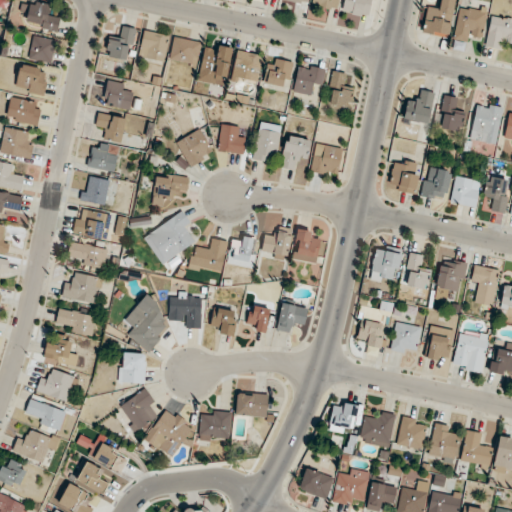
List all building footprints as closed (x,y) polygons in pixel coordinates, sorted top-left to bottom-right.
[(311,0),(311,4),(336,10),(338,0),(311,0)] [(367,17),(370,0),(343,0),(342,12),(367,17)] [(422,33),(447,38),(454,0),(439,0),(438,6),(427,4),(422,33)] [(51,15),(51,3),(28,3),(27,28),(58,29),(58,15),(51,15)] [(482,8),(456,8),(456,40),(482,40),(482,8)] [(128,61),(136,29),(121,26),(119,36),(109,35),(105,55),(128,61)] [(139,57),(165,61),(169,35),(143,31),(139,57)] [(50,63),(55,40),(33,35),(28,58),(50,63)] [(201,42),(174,36),(168,60),(196,66),(201,42)] [(197,80),(224,86),(232,49),(205,43),(197,80)] [(232,79),(258,83),(262,55),(236,51),(232,79)] [(264,83),(287,87),(291,62),(268,58),(264,83)] [(325,70),(300,63),(292,91),(309,96),(312,86),(320,88),(325,70)] [(47,70),(20,65),(15,89),(43,93),(47,70)] [(345,74),(333,71),(325,102),(348,108),(353,87),(343,85),(345,74)] [(123,90),(125,84),(107,80),(102,104),(128,109),(132,92),(123,90)] [(418,100),(408,97),(403,118),(426,124),(433,93),(420,90),(418,100)] [(457,98),(443,95),(437,128),(460,132),(464,111),(455,109),(457,98)] [(41,105),(11,96),(5,117),(35,125),(41,105)] [(495,144),(501,107),(476,103),(470,140),(495,144)] [(120,142),(125,118),(98,113),(95,126),(105,128),(103,138),(120,142)] [(236,134),(238,129),(224,124),(215,147),(239,156),(246,138),(236,134)] [(35,134),(5,127),(0,146),(0,151),(28,159),(35,134)] [(215,150),(200,127),(175,144),(191,167),(215,150)] [(280,133),(258,129),(253,157),(275,161),(280,133)] [(281,167),(293,169),(294,160),(307,162),(310,140),(286,136),(281,167)] [(109,146),(92,143),(87,167),(114,172),(117,155),(108,154),(109,146)] [(341,149),(316,143),(310,171),(335,177),(341,149)] [(419,165),(393,158),(386,188),(412,194),(419,165)] [(0,186),(21,190),(23,177),(12,175),(14,165),(0,162),(0,186)] [(441,202),(451,174),(429,166),(419,194),(441,202)] [(185,198),(187,177),(155,174),(152,205),(172,207),(173,197),(185,198)] [(80,200),(104,206),(109,181),(86,175),(80,200)] [(449,202),(474,208),(480,181),(455,176),(449,202)] [(483,199),(493,200),(491,211),(504,213),(509,180),(486,176),(483,199)] [(21,196),(0,192),(0,211),(18,214),(21,196)] [(106,239),(111,214),(77,208),(72,233),(106,239)] [(192,223),(182,210),(143,238),(162,265),(193,243),(184,229),(192,223)] [(126,218),(118,217),(115,232),(123,234),(126,218)] [(4,225),(0,224),(0,251),(6,252),(8,236),(3,235),(4,225)] [(261,253),(287,257),(291,230),(275,227),(274,236),(264,234),(261,253)] [(317,232),(294,232),(294,261),(317,261),(317,232)] [(228,265),(252,267),(255,238),(241,237),(241,242),(230,241),(228,265)] [(207,249),(192,247),(189,269),(222,274),(226,241),(209,239),(207,249)] [(78,257),(76,265),(102,271),(107,250),(71,241),(68,255),(78,257)] [(369,277),(394,283),(402,251),(377,245),(369,277)] [(403,285),(426,290),(430,268),(421,266),(423,256),(410,253),(403,285)] [(459,292),(466,263),(441,257),(435,286),(459,292)] [(498,270),(474,265),(470,286),(478,288),(475,303),(491,306),(498,270)] [(62,297),(94,303),(99,278),(74,273),(73,281),(65,280),(62,297)] [(169,318),(178,318),(178,327),(200,328),(201,294),(169,293),(169,318)] [(134,327),(127,335),(147,352),(168,327),(160,320),(167,313),(145,295),(125,319),(134,327)] [(275,329),(292,334),(294,324),(303,326),(307,309),(282,302),(275,329)] [(382,347),(388,318),(390,318),(392,304),(381,302),(379,310),(362,307),(355,342),(382,347)] [(248,330),(268,330),(268,307),(248,307),(248,330)] [(95,317),(59,308),(54,327),(90,336),(95,317)] [(209,330),(232,335),(236,312),(214,308),(209,330)] [(391,350),(410,353),(411,346),(418,346),(421,327),(394,323),(391,350)] [(423,355),(445,363),(455,333),(433,325),(423,355)] [(490,335),(460,328),(451,366),(481,373),(490,335)] [(42,360),(73,369),(78,351),(68,349),(71,338),(59,335),(56,344),(47,341),(42,360)] [(145,353),(119,353),(119,382),(145,382),(145,353)] [(66,402),(75,377),(52,369),(49,379),(41,376),(35,391),(66,402)] [(156,404),(145,389),(119,406),(136,431),(156,418),(149,408),(156,404)] [(265,417),(267,395),(237,392),(235,414),(265,417)] [(65,410),(29,400),(24,418),(59,429),(65,410)] [(353,403),(331,403),(331,432),(353,432),(353,403)] [(144,440),(172,458),(193,426),(165,408),(144,440)] [(364,417),(358,440),(387,447),(395,414),(376,410),(374,420),(364,417)] [(201,411),(198,437),(229,440),(232,414),(201,411)] [(424,419),(399,419),(398,447),(423,447),(424,419)] [(455,461),(459,438),(451,437),(452,426),(433,423),(428,456),(455,461)] [(58,440),(30,430),(27,438),(18,435),(11,451),(48,465),(58,440)] [(487,468),(492,447),(482,444),(484,434),(466,430),(459,462),(487,468)] [(119,472),(126,456),(95,441),(87,457),(119,472)] [(28,468),(6,457),(0,469),(0,478),(17,488),(28,468)] [(103,472),(86,462),(76,479),(101,494),(108,484),(99,479),(103,472)] [(326,499),(333,478),(305,468),(298,489),(326,499)] [(332,501),(361,506),(368,472),(348,469),(347,476),(337,474),(332,501)] [(396,511),(423,511),(429,484),(404,478),(396,511)] [(382,502),(392,504),(396,487),(371,481),(366,508),(380,511),(382,502)] [(91,511),(94,510),(84,501),(87,497),(73,483),(57,499),(70,511),(91,511)] [(458,511),(460,495),(431,491),(427,511),(458,511)] [(0,511),(21,511),(25,505),(0,492),(0,511)]
